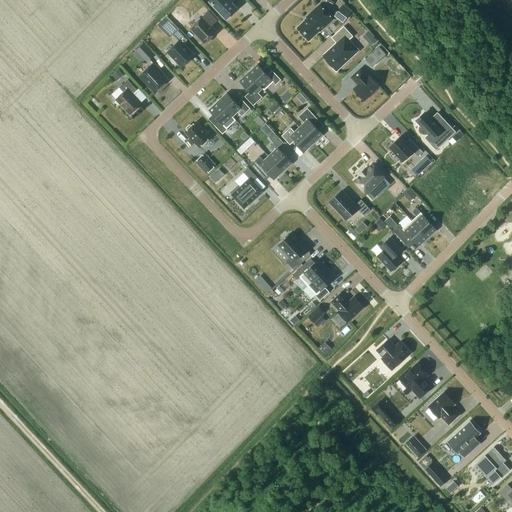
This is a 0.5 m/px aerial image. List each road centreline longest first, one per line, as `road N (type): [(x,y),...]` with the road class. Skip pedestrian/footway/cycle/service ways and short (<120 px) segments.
road 1 (residential): [(262,26),(145,134),(244,242),(295,196)]
road 2 (residential): [(511,434),(394,305)]
road 3 (residential): [(511,186),(394,305)]
road 4 (residential): [(394,305),(295,196)]
road 5 (residential): [(360,133),(262,26)]
